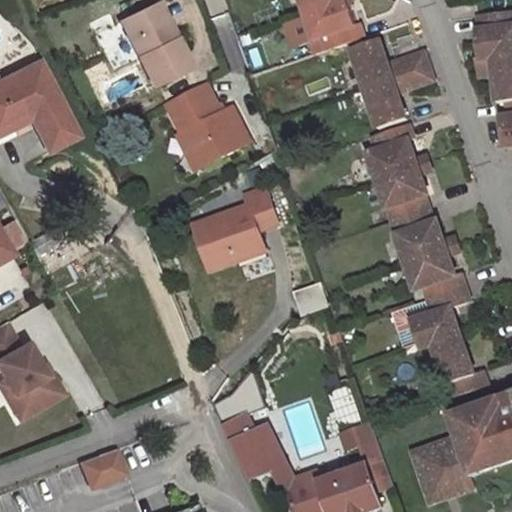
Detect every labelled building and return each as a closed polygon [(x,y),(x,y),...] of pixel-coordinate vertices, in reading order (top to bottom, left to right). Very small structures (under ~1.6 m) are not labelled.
[(301,0),(306,13),(343,0),(301,0)] [(347,0),(343,0),(306,13),(308,18),(316,40),(324,38),(325,43),(328,50),(328,52),(366,39),(360,24),(356,26),(347,0)] [(159,3),(152,6),(167,37),(174,34),(159,3)] [(152,6),(121,21),(152,87),(190,68),(174,34),(167,37),(152,6)] [(511,11),(479,15),(481,30),(477,31),(480,59),(480,60),(511,55),(511,11)] [(110,13),(89,23),(94,34),(115,24),(110,13)] [(316,40),(308,18),(284,26),(292,49),(316,40)] [(380,39),(352,49),(366,89),(394,79),(389,66),(380,39)] [(325,43),(312,48),(315,54),(328,50),(325,43)] [(425,53),(389,66),(394,79),(399,94),(435,81),(425,53)] [(480,59),(477,60),(479,78),(496,75),(499,104),(508,103),(510,117),(511,116),(511,55),(480,60),(480,59)] [(39,62),(0,81),(0,123),(26,110),(30,119),(46,151),(76,137),(39,62)] [(394,79),(366,89),(380,130),(408,120),(399,94),(394,79)] [(207,84),(167,105),(182,134),(192,152),(196,149),(206,168),(252,143),(233,107),(222,113),(207,84)] [(26,110),(0,123),(0,133),(30,119),(26,110)] [(511,116),(510,117),(501,118),(504,148),(511,146),(511,116)] [(410,125),(373,138),(378,151),(369,154),(379,182),(420,168),(417,159),(410,141),(415,139),(410,125)] [(182,134),(178,136),(197,172),(206,168),(196,149),(192,152),(182,134)] [(428,156),(417,159),(420,168),(431,164),(428,156)] [(431,164),(420,168),(423,176),(434,173),(431,164)] [(420,168),(379,182),(388,209),(389,209),(394,222),(431,209),(426,196),(429,195),(423,176),(420,168)] [(259,170),(245,174),(250,188),(263,183),(259,170)] [(249,207),(194,226),(211,272),(240,261),(236,251),(263,242),(259,232),(279,225),(266,190),(245,197),(249,207)] [(431,209),(394,222),(398,235),(397,236),(407,263),(448,249),(445,241),(438,221),(435,222),(431,209)] [(15,221),(0,229),(0,235),(8,250),(26,239),(15,221)] [(44,234),(28,243),(35,256),(52,246),(44,234)] [(0,261),(11,255),(8,250),(0,235),(0,261)] [(456,237),(445,241),(448,249),(459,245),(456,237)] [(52,246),(35,256),(43,270),(74,252),(66,238),(52,246)] [(263,242),(236,251),(240,261),(266,252),(263,242)] [(459,245),(448,249),(451,257),(462,253),(459,245)] [(448,249),(407,263),(417,291),(425,288),(430,301),(467,288),(462,274),(457,276),(451,257),(448,249)] [(467,288),(430,301),(435,314),(412,322),(421,351),(434,346),(462,335),(453,309),(472,302),(467,288)] [(435,314),(430,301),(393,314),(408,355),(421,351),(412,322),(435,314)] [(6,323),(0,326),(0,373),(4,381),(13,396),(6,399),(18,421),(63,396),(51,374),(46,377),(40,367),(27,345),(20,349),(6,323)] [(342,335),(332,338),(335,346),(344,343),(342,335)] [(462,335),(434,346),(452,399),(489,387),(484,372),(475,375),(462,335)] [(45,365),(40,367),(46,377),(51,374),(45,365)] [(4,381),(0,383),(0,388),(6,399),(13,396),(4,381)] [(511,395),(500,400),(501,404),(511,400),(511,395)] [(463,422),(455,425),(459,438),(470,467),(478,464),(481,473),(511,462),(511,400),(501,404),(500,400),(460,414),(463,422)] [(460,414),(452,417),(455,425),(463,422),(460,414)] [(247,415),(225,426),(252,481),(275,470),(295,511),(371,511),(384,508),(379,495),(377,490),(394,484),(374,426),(373,427),(373,425),(342,435),(348,451),(361,447),(368,467),(321,483),(318,473),(295,481),(268,426),(256,432),(247,415)] [(459,438),(414,454),(432,504),(447,499),(444,490),(453,487),(456,496),(477,489),(473,476),(470,467),(459,438)] [(115,449),(97,456),(107,482),(124,475),(115,449)] [(97,456),(80,462),(90,488),(107,482),(97,456)] [(478,464),(470,467),(473,476),(481,473),(478,464)] [(394,484),(377,490),(379,495),(396,489),(394,484)] [(453,487),(444,490),(447,499),(456,496),(453,487)]
